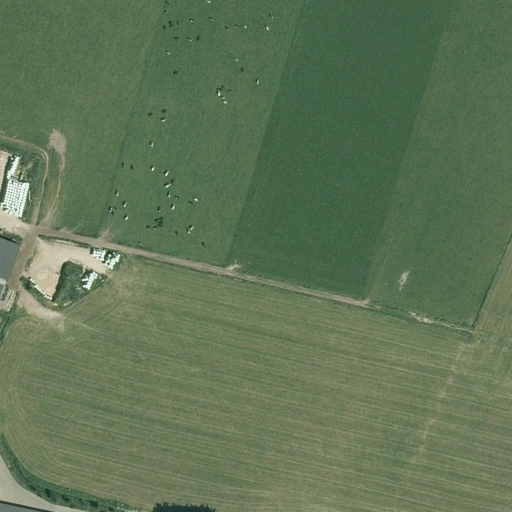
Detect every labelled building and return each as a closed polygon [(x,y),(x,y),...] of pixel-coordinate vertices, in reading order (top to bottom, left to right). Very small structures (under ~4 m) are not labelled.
[(25,214),(32,179),(17,176),(18,168),(24,169),(24,165),(7,162),(0,200),(0,203),(12,206),(11,212),(25,214)] [(0,283),(5,285),(20,245),(0,237),(0,283)] [(88,258),(88,245),(74,244),(74,257),(88,258)] [(33,263),(30,271),(46,275),(49,266),(41,264),(41,265),(33,263)] [(0,511),(44,511),(0,502),(0,511)]
